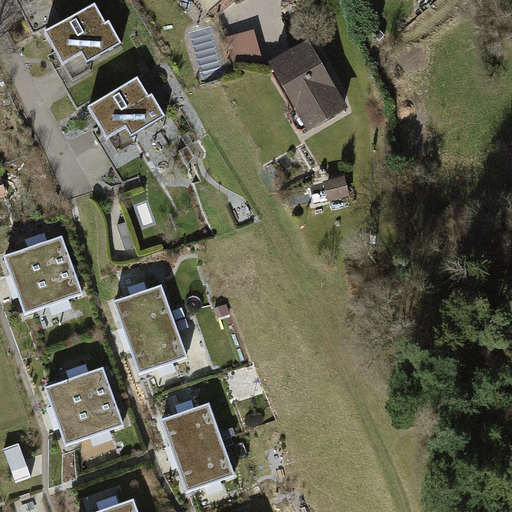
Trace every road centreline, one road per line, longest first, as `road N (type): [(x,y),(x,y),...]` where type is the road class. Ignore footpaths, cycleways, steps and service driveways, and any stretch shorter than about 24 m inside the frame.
road 1 (track): [(397,511),(313,278)]
road 2 (residential): [(0,40),(70,184)]
